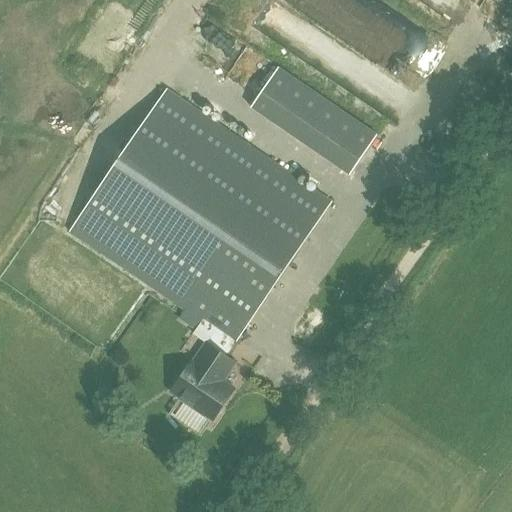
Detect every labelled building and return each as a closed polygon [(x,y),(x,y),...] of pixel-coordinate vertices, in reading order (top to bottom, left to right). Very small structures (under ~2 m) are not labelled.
[(242,0),(260,24),(274,14),(263,0),(242,0)] [(413,26),(390,47),(400,57),(423,36),(413,26)] [(200,49),(214,62),(236,37),(226,29),(214,43),(209,39),(200,49)] [(381,125),(279,69),(274,78),(245,63),(228,93),(359,165),(381,125)] [(381,117),(396,103),(360,67),(346,80),(381,117)] [(72,228),(238,341),(331,205),(165,92),(72,228)] [(222,381),(235,363),(206,343),(193,362),(173,391),(214,419),(234,390),(222,381)]
